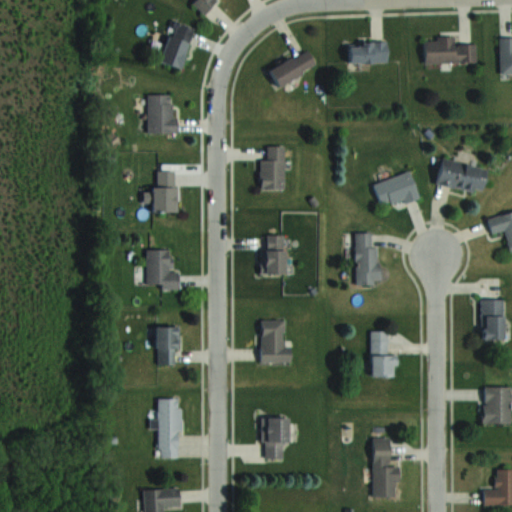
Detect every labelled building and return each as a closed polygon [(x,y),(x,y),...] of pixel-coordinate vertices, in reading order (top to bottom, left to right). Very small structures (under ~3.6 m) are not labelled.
[(192,0),(191,2),(202,13),(214,0),(192,0)] [(158,60),(178,68),(193,28),(173,20),(158,60)] [(476,62),(476,43),(454,43),(454,36),(424,36),(424,62),(476,62)] [(511,75),(511,36),(499,36),(499,75),(511,75)] [(349,62),(386,62),(386,40),(349,40),(349,62)] [(315,65),(307,48),(267,67),(276,85),(315,65)] [(147,132),(174,132),(174,93),(147,93),(147,132)] [(283,146),(266,146),(266,159),(259,159),(259,188),(283,188),(283,146)] [(486,168),(441,157),(435,182),(480,193),(486,168)] [(177,211),(177,169),(152,169),(152,211),(177,211)] [(418,195),(408,169),(373,183),(383,209),(418,195)] [(511,210),(487,217),(491,233),(503,230),(508,251),(511,249),(511,210)] [(354,283),(379,283),(378,246),(370,246),(370,231),(354,232),(354,283)] [(284,272),(284,234),(262,234),(262,272),(284,272)] [(168,248),(145,248),(145,286),(177,286),(177,269),(168,269),(168,248)] [(502,338),(502,298),(481,298),(481,338),(502,338)] [(287,362),(287,319),(259,319),(259,362),(287,362)] [(178,324),(155,324),(155,364),(178,364),(178,324)] [(370,375),(394,375),(394,353),(387,353),(387,330),(370,330),(370,375)] [(509,421),(509,386),(482,386),(482,421),(509,421)] [(180,397),(157,397),(157,417),(149,417),(149,427),(158,427),(158,457),(180,456),(180,397)] [(286,416),(262,416),(262,457),(286,457),(286,416)] [(372,495),(397,495),(397,465),(388,465),(388,436),(372,436),(372,495)] [(511,503),(511,467),(494,468),(494,487),(483,487),(483,503),(511,503)] [(143,511),(165,511),(165,506),(178,505),(178,487),(143,488),(143,511)]
